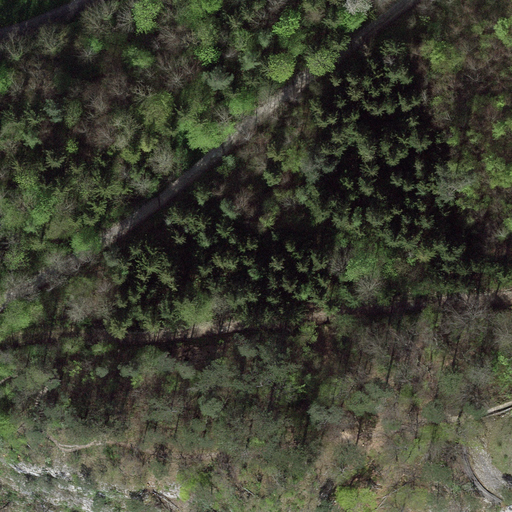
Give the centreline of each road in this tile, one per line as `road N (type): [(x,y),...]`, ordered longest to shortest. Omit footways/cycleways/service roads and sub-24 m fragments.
road 1 (track): [(0,344),(149,337),(511,297)]
road 2 (track): [(410,0),(133,222),(0,303)]
